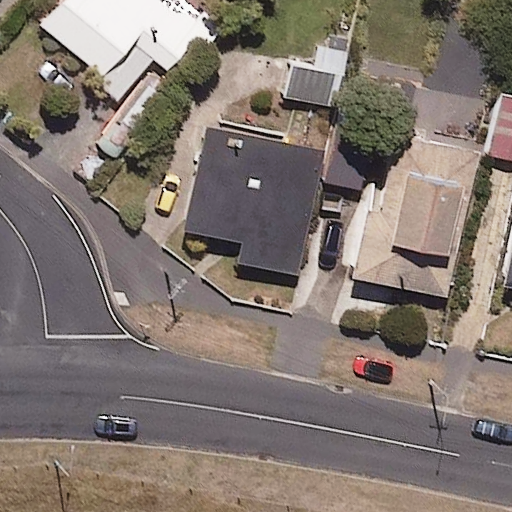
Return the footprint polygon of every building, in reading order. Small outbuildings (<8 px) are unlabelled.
[(47,0),(35,15),(122,87),(151,52),(164,62),(204,14),(187,0),(47,0)] [(500,0),(367,0),(352,71),(426,87),(417,130),(387,124),(369,207),(361,205),(347,269),(443,289),(474,145),(511,153),(511,90),(483,84),(500,0)] [(337,48),(317,44),(313,65),(290,61),(284,93),(327,101),(337,48)] [(319,144),(202,119),(181,221),(239,233),(234,255),(293,267),(319,144)] [(367,129),(330,122),(319,176),(356,183),(367,129)] [(511,211),(498,275),(511,277),(511,211)]
